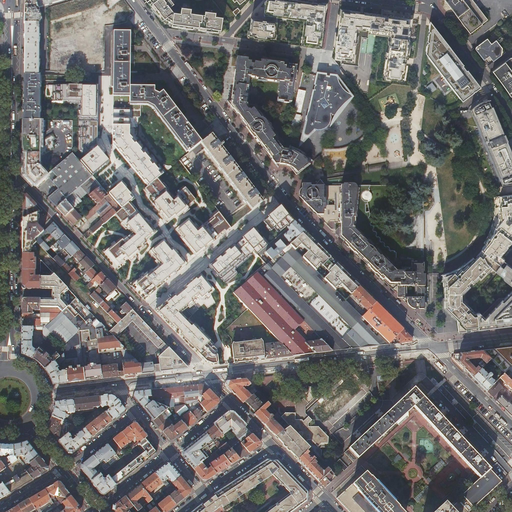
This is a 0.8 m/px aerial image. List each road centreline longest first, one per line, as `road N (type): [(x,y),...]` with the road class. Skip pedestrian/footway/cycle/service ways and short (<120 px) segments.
road 1 (residential): [(432,347),(291,209),(133,0)]
road 2 (tertiary): [(209,374),(432,347)]
road 3 (secondary): [(8,370),(11,175)]
road 4 (residential): [(138,302),(11,175)]
road 5 (secondary): [(11,175),(14,0)]
road 6 (residential): [(428,4),(511,121)]
